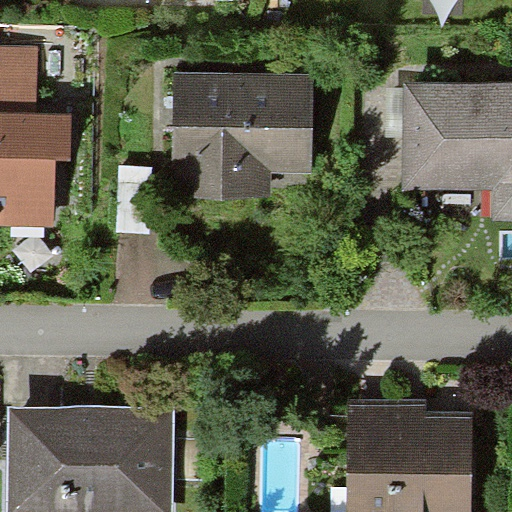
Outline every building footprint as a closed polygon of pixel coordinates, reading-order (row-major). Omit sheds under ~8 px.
[(54,51),(0,50),(0,228),(56,229),(57,163),(70,163),(71,119),(53,119),(54,51)] [(311,83),(180,82),(178,198),(267,199),(267,177),(310,178),(311,83)] [(511,82),(412,82),(411,191),(490,191),(490,223),(511,223),(511,82)] [(169,511),(171,403),(9,400),(8,511),(169,511)] [(467,511),(468,401),(353,400),(352,511),(462,511),(467,511)]
